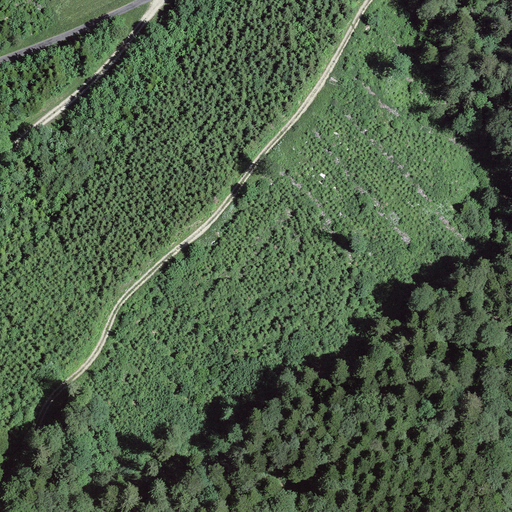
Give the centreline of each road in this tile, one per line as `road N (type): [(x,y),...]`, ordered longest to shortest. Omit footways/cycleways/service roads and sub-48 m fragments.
road 1 (track): [(371,0),(290,129),(218,214),(130,289),(101,347),(60,390),(0,489)]
road 2 (track): [(162,0),(106,67),(0,163)]
road 3 (track): [(0,60),(144,0)]
